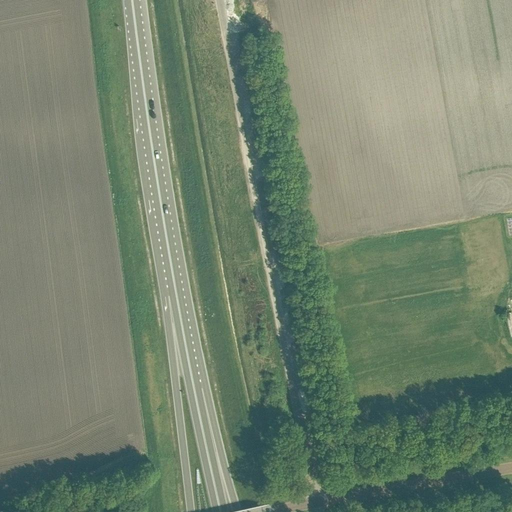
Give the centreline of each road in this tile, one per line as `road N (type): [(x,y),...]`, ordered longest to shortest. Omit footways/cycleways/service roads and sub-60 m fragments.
road 1 (unclassified): [(222,0),(316,502)]
road 2 (trunk): [(176,294),(131,0)]
road 3 (trunk): [(176,294),(174,376),(190,511)]
road 4 (unclassified): [(316,502),(511,467)]
road 5 (trunk): [(237,511),(194,390)]
road 6 (trunk): [(220,511),(194,390)]
